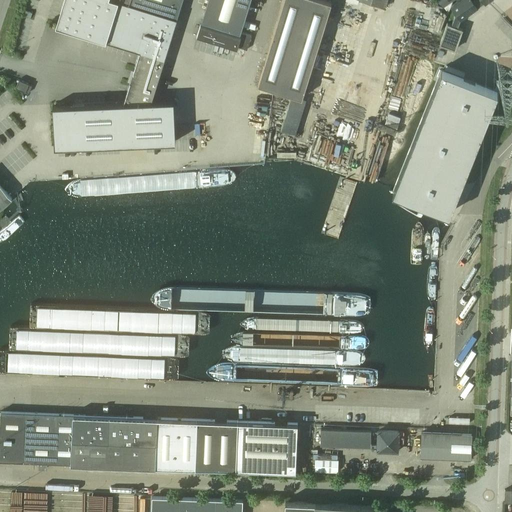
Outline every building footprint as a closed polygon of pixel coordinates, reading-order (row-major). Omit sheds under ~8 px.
[(124,101),(53,105),(54,146),(176,141),(174,100),(151,101),(177,18),(182,0),(64,0),(57,23),(56,23),(56,24),(139,50),(124,101)] [(207,0),(202,20),(240,32),(249,0),(207,0)] [(283,0),(258,83),(302,97),(332,1),(327,0),(283,0)] [(440,43),(455,49),(462,29),(458,27),(461,18),(486,0),(457,0),(460,4),(454,9),(456,12),(451,25),(447,23),(440,43)] [(238,46),(247,49),(251,35),(241,32),(240,37),(200,24),(196,36),(237,49),(238,46)] [(441,69),(393,190),(449,212),(498,91),(441,69)] [(24,90),(29,92),(32,85),(29,84),(29,83),(19,79),(15,87),(23,91),(24,90)] [(0,207),(12,197),(0,182),(0,207)] [(0,425),(0,459),(235,469),(237,420),(1,411),(0,425)] [(235,469),(295,471),(297,423),(237,420),(235,469)] [(420,456),(471,458),(472,434),(421,432),(420,456)] [(151,511),(241,511),(242,500),(152,497),(151,511)] [(375,511),(376,504),(315,502),(285,501),(284,511),(375,511)]
